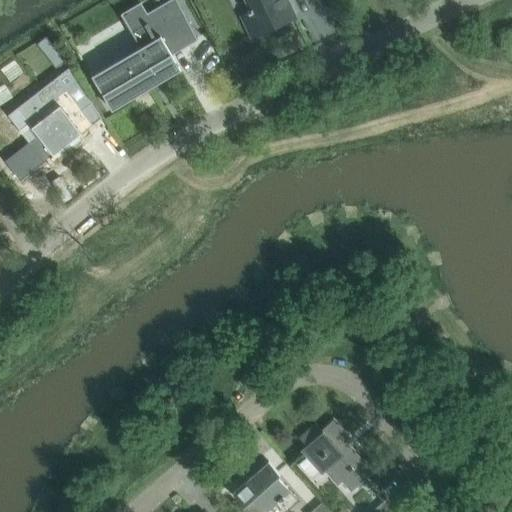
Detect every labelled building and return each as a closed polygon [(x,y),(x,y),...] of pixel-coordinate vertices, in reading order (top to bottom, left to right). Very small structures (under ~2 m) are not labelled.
[(246,0),(251,10),(244,14),(245,16),(243,18),(252,36),(294,16),(286,0),(246,0)] [(141,48),(92,77),(112,111),(181,71),(172,56),(197,41),(185,16),(161,30),(164,35),(141,48)] [(57,78),(28,100),(43,119),(33,127),(39,135),(29,143),(44,162),(92,125),(89,121),(91,119),(92,121),(101,114),(71,67),(57,78)] [(316,424),(301,438),(307,445),(303,449),(323,471),(330,464),(352,489),(370,473),(340,438),(344,435),(333,421),(322,430),(316,424)] [(243,506),(239,509),(241,511),(262,511),(263,511),(267,511),(290,492),(277,477),(280,474),(268,461),(232,493),(243,506)] [(394,511),(395,511),(385,500),(371,511),(394,511)]
